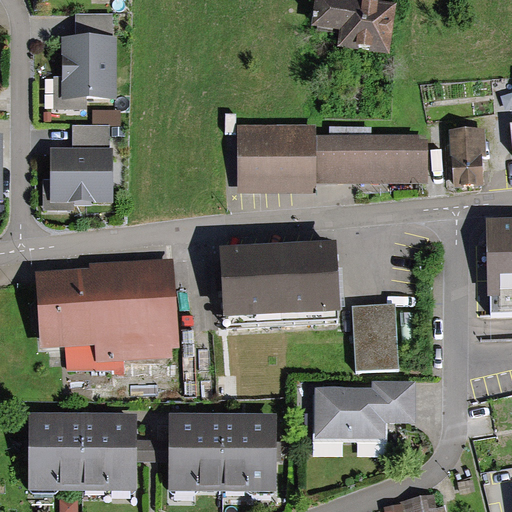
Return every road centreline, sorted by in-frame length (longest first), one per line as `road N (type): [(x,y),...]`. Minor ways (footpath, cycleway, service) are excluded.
road 1 (residential): [(458,206),(22,250)]
road 2 (residential): [(336,511),(412,484),(447,454),(455,432),(458,206)]
road 3 (residential): [(11,0),(21,31),(22,250)]
